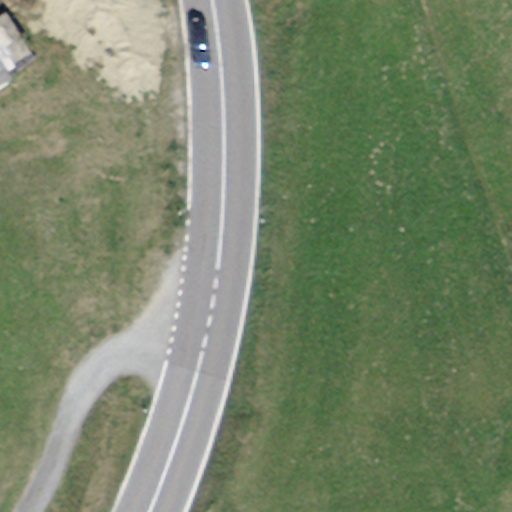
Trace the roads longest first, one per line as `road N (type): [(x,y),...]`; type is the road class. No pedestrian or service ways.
road 1 (primary): [(150,511),(203,354),(223,235),(214,0)]
road 2 (track): [(34,511),(86,387),(107,364),(157,347),(203,354)]
